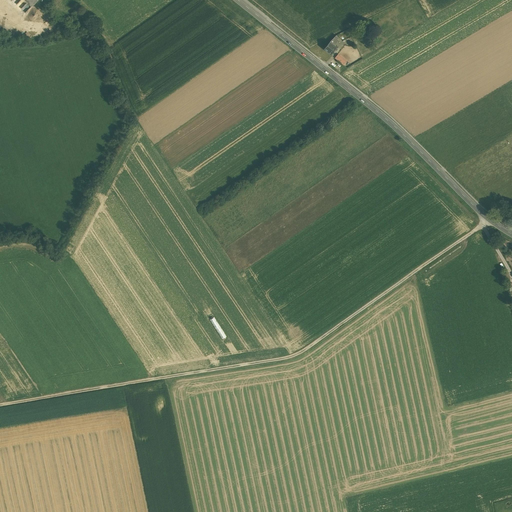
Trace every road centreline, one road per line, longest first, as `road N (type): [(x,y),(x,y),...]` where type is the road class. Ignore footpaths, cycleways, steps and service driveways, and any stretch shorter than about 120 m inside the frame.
road 1 (track): [(0,405),(296,354),(482,225)]
road 2 (secondary): [(485,217),(366,103),(236,0)]
